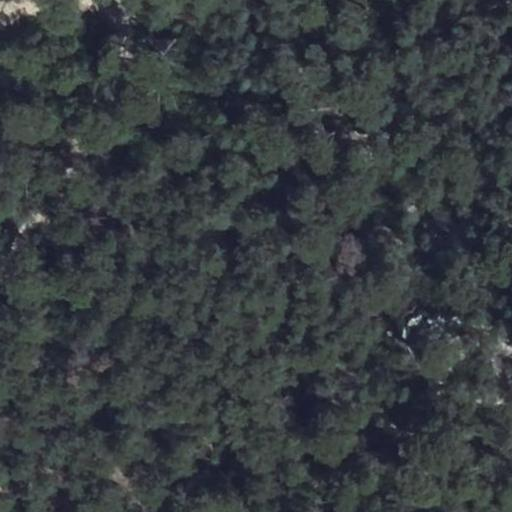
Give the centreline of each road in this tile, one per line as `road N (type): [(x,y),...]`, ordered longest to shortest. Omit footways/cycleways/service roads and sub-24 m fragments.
road 1 (track): [(0,276),(42,211),(118,54),(119,4),(38,7),(0,22)]
road 2 (track): [(0,431),(74,448),(137,511)]
